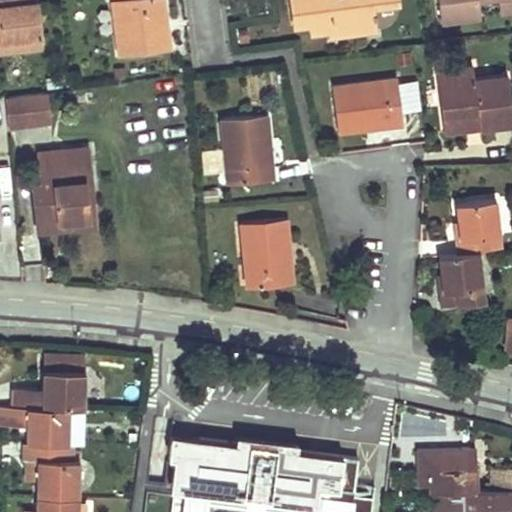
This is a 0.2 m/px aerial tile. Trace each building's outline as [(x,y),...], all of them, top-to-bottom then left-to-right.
[(13,0),(14,3),(0,4),(0,49),(38,46),(33,0),(13,0)] [(108,0),(116,54),(170,47),(167,29),(160,30),(156,0),(108,0)] [(162,0),(156,0),(160,30),(167,29),(162,0)] [(245,0),(247,11),(265,8),(263,0),(245,0)] [(293,0),(296,25),(310,23),(311,31),(331,29),(332,38),(356,35),(355,26),(374,24),(372,6),(371,0),(376,0),(378,5),(398,3),(397,0),(293,0)] [(441,0),(443,19),(483,14),(481,0),(441,0)] [(374,24),(355,26),(356,35),(375,33),(374,24)] [(435,67),(444,133),(511,123),(511,108),(506,69),(473,74),(471,62),(435,67)] [(112,70),(114,76),(123,75),(120,68),(112,70)] [(331,84),(336,132),(363,128),(362,123),(383,119),(384,125),(402,122),(397,74),(331,84)] [(4,122),(41,118),(39,91),(2,96),(4,122)] [(226,182),(273,176),(270,150),(264,151),(262,129),(268,128),(266,111),(219,117),(226,182)] [(383,119),(362,123),(363,128),(384,125),(383,119)] [(268,128),(262,129),(264,151),(270,150),(268,128)] [(31,183),(36,229),(59,226),(58,220),(86,216),(84,198),(91,197),(88,165),(81,165),(79,146),(37,151),(41,182),(31,183)] [(453,235),(455,251),(478,248),(489,247),(489,233),(502,231),(496,195),(454,201),(460,233),(453,235)] [(59,226),(94,222),(91,197),(84,198),(86,216),(58,220),(59,226)] [(245,285),(290,280),(288,254),(284,255),(282,234),(286,233),(284,217),(239,221),(245,285)] [(437,287),(439,304),(485,297),(478,248),(455,251),(437,254),(441,286),(437,287)] [(84,404),(86,353),(44,351),(43,386),(11,384),(11,401),(69,404),(84,404)] [(0,420),(25,421),(24,438),(68,440),(69,404),(11,401),(0,401),(0,420)] [(83,440),(84,404),(69,404),(68,440),(73,440),(83,440)] [(182,487),(189,433),(170,431),(167,454),(172,454),(169,486),(182,487)] [(255,442),(256,434),(235,432),(234,439),(255,442)] [(313,511),(314,511),(318,511),(369,511),(371,493),(351,491),(356,454),(295,446),(296,439),(256,434),(255,442),(234,439),(189,433),(182,487),(178,511),(313,511)] [(36,475),(36,493),(78,494),(79,458),(73,457),(73,440),(68,440),(24,438),(21,438),(20,455),(26,455),(25,475),(36,475)] [(430,483),(430,490),(434,490),(475,489),(475,451),(469,451),(469,444),(417,445),(418,483),(430,483)] [(511,488),(511,465),(490,466),(490,489),(511,488)] [(434,490),(434,511),(511,511),(511,488),(490,489),(475,489),(434,490)] [(77,511),(78,494),(36,493),(35,507),(34,511),(77,511)]
